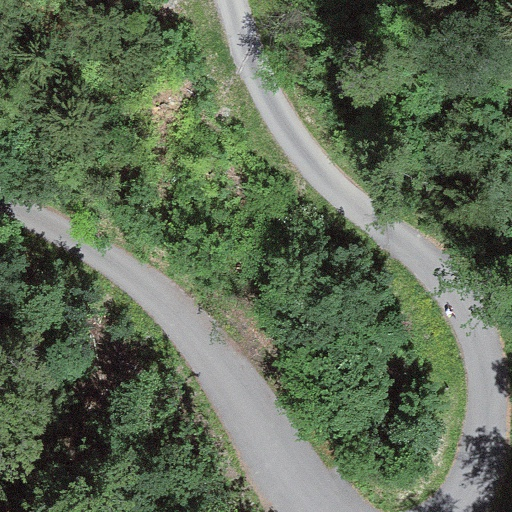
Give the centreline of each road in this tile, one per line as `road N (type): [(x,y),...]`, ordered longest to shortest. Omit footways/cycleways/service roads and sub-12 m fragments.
road 1 (track): [(233,0),(295,141),(356,207),(450,280),(489,366),(494,420),(464,511)]
road 2 (track): [(319,511),(273,467),(183,322),(125,272),(0,203)]
